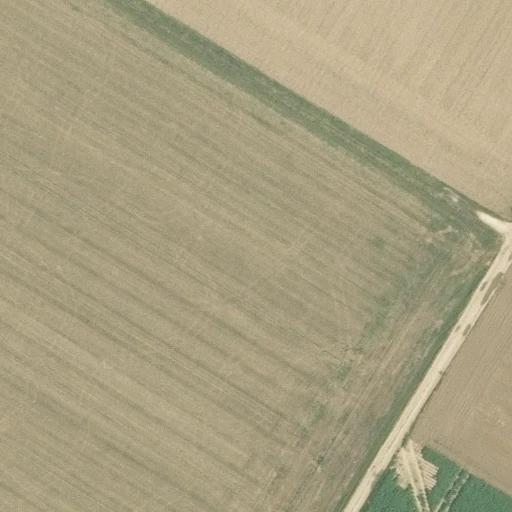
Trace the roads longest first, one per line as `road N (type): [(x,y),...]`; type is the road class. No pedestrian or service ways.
road 1 (track): [(130,0),(511,232)]
road 2 (track): [(351,511),(511,246)]
